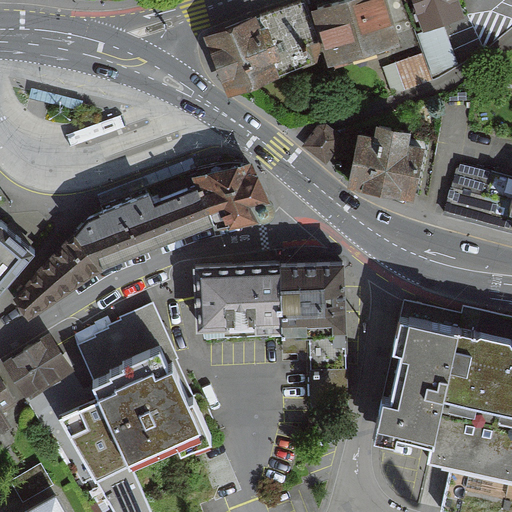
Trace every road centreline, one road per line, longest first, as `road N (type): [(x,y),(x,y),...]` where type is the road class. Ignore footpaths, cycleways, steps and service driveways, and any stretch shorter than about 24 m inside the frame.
road 1 (residential): [(338,206),(299,227),(161,262),(0,342)]
road 2 (residential): [(401,248),(358,468),(369,507)]
road 3 (primary): [(338,206),(176,83)]
